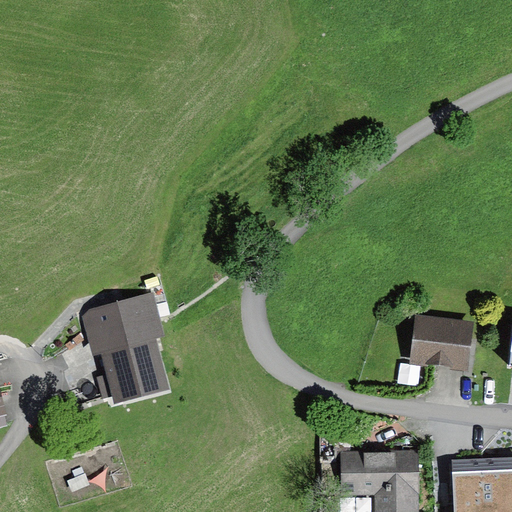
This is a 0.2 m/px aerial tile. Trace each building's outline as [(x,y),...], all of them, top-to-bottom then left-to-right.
[(101,356),(157,341),(165,339),(153,294),(82,312),(94,358),(101,356)] [(474,324),(417,317),(411,365),(468,372),(474,324)] [(157,341),(101,356),(117,414),(171,399),(165,377),(167,376),(157,341)] [(419,511),(420,453),(342,453),(341,495),(375,495),(375,511),(419,511)] [(511,511),(511,456),(450,458),(451,511),(511,511)]
